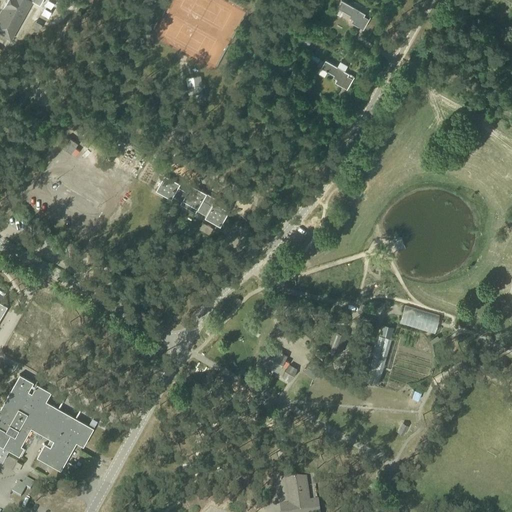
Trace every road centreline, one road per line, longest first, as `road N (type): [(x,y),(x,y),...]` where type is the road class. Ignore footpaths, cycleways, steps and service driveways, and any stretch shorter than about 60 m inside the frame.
road 1 (unclassified): [(431,0),(309,203),(220,291),(183,344)]
road 2 (track): [(357,127),(242,83),(177,101),(158,148)]
road 3 (residential): [(379,458),(183,344)]
road 4 (unclassified): [(183,344),(90,511)]
road 5 (unclassified): [(43,267),(183,344)]
